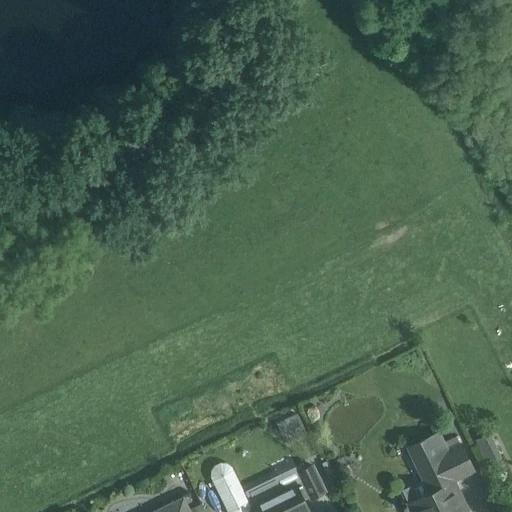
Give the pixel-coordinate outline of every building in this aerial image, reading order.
[(296,412),(276,422),(282,434),(290,430),(293,437),(305,431),(296,412)] [(484,461),(498,456),(489,432),(475,437),(484,461)] [(437,433),(408,447),(430,493),(409,503),(413,511),(458,511),(465,509),(451,480),(471,470),(459,445),(446,451),(437,433)] [(511,450),(496,458),(507,482),(511,479),(511,450)] [(251,509),(229,466),(227,465),(225,464),(223,463),(221,463),(219,464),(216,464),(214,465),(212,467),(211,468),(210,470),(209,472),(208,474),(208,477),(225,511),(249,511),(250,511),(251,509)] [(310,497),(324,491),(311,465),(298,472),(302,481),(295,484),(294,483),(280,489),(275,479),(249,491),(254,502),(253,503),(257,511),(306,511),(308,511),(302,499),(309,495),(310,497)] [(189,511),(182,496),(149,511),(189,511)]
